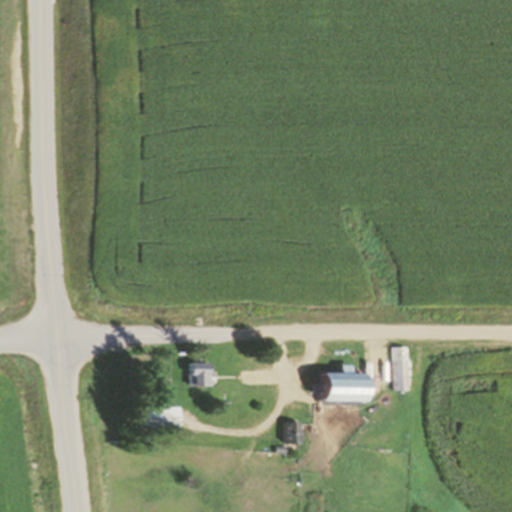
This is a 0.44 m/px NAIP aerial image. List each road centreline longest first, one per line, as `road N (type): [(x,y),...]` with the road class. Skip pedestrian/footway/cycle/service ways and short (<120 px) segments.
road 1 (primary): [(71,511),(54,376),(42,0)]
road 2 (residential): [(53,339),(511,333)]
